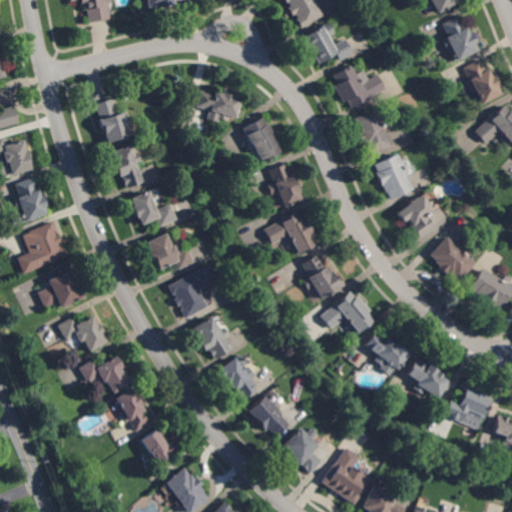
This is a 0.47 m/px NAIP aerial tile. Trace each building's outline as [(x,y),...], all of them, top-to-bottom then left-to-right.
[(108,0),(109,5),(107,6),(109,19),(88,23),(85,7),(80,8),(78,0),(69,1),(68,0),(108,0)] [(185,0),(186,1),(173,2),(173,5),(165,6),(166,9),(154,10),(154,8),(146,9),(145,0),(185,0)] [(311,0),(321,16),(300,29),(294,20),(296,19),(294,15),(291,16),(287,8),(289,7),(286,3),(285,4),(282,0),(311,0)] [(456,0),(458,2),(436,14),(428,1),(423,4),(421,0),(456,0)] [(461,30),(464,28),(467,34),(468,34),(473,44),(472,44),(475,51),(455,61),(449,49),(445,51),(439,39),(445,37),(439,25),(455,18),(461,30)] [(332,46),(342,40),(351,54),(333,65),(330,59),(319,66),(302,37),(326,23),(332,34),(327,37),(332,46)] [(483,72),(485,70),(490,77),(497,88),(495,89),(499,95),(481,105),(474,92),(470,95),(464,83),(464,82),(467,80),(461,70),(477,61),(483,72)] [(354,76),(362,71),(367,80),(374,75),(384,91),(351,110),(346,102),(342,104),(333,87),(337,85),(331,76),(349,66),(354,76)] [(213,96),(214,93),(222,96),(223,94),(233,98),(233,99),(240,101),(234,119),(228,117),(226,123),(216,120),(217,115),(195,108),(201,91),(213,96)] [(115,116),(124,113),(127,124),(125,124),(129,137),(105,145),(98,121),(99,121),(95,105),(110,100),(115,116)] [(508,111),(510,109),(511,111),(511,148),(498,132),(484,144),(473,131),(503,106),(508,111)] [(0,112),(13,108),(17,125),(0,129),(0,112)] [(389,148),(368,157),(362,142),(358,143),(355,136),(359,135),(353,120),(377,110),(382,120),(378,122),(389,148)] [(264,126),(268,125),(278,145),(276,146),(280,153),(259,164),(241,130),(261,119),(264,126)] [(5,147),(21,142),(24,152),(26,151),(29,162),(27,163),(29,171),(10,177),(7,164),(4,165),(1,157),(0,157),(0,138),(2,138),(5,147)] [(132,156),(137,154),(140,162),(134,164),(141,184),(126,190),(121,177),(117,179),(110,162),(112,162),(109,153),(128,146),(132,156)] [(389,201),(386,194),(384,195),(375,174),(376,174),(373,166),(396,156),(412,190),(389,201)] [(292,185),(294,185),(297,192),(296,193),(299,201),(282,208),(276,194),(269,197),(265,186),(271,184),(266,172),(284,165),(292,185)] [(38,199),(41,197),(45,207),(43,208),(45,215),(12,227),(8,215),(16,212),(11,200),(17,198),(13,186),(31,179),(38,199)] [(155,212),(170,206),(176,221),(159,228),(156,220),(141,226),(138,218),(135,219),(131,209),(133,208),(129,199),(147,192),(155,212)] [(432,229),(419,239),(405,220),(402,223),(396,214),(420,196),(432,213),(424,218),(432,229)] [(300,220),(302,218),(312,236),(310,237),(315,246),(297,256),(286,237),(270,246),(262,231),(295,212),(300,220)] [(54,237),(58,235),(61,243),(58,244),(59,248),(61,247),(65,257),(22,275),(15,259),(35,251),(27,233),(51,223),(55,233),(53,233),(54,237)] [(170,248),(172,247),(176,254),(186,249),(193,263),(178,271),(174,263),(158,271),(146,244),(165,235),(170,248)] [(457,283),(446,273),(444,276),(436,269),(439,266),(428,256),(445,239),(473,265),(457,283)] [(320,266),(323,264),(328,273),(332,271),(341,287),(319,300),(312,289),(306,292),(300,281),(307,277),(300,265),(315,257),(320,266)] [(207,308),(184,320),(179,311),(181,310),(179,306),(176,308),(172,300),(175,299),(174,295),(172,296),(167,287),(208,266),(216,281),(197,290),(207,308)] [(499,281),(501,278),(511,283),(511,288),(500,309),(493,305),(491,308),(477,300),(480,298),(467,290),(479,269),(499,281)] [(75,287),(78,286),(83,297),(59,309),(56,303),(44,309),(36,294),(49,288),(46,282),(67,272),(75,287)] [(353,298),(356,296),(369,311),(366,314),(373,321),(358,335),(343,319),(330,331),(318,318),(347,292),(353,298)] [(96,326),(98,325),(103,334),(101,335),(106,342),(88,353),(81,341),(78,343),(76,340),(69,344),(67,340),(64,341),(56,327),(72,317),(77,325),(91,316),(96,326)] [(218,333),(224,329),(229,337),(224,340),(230,350),(214,360),(208,350),(203,353),(190,330),(210,318),(218,333)] [(393,348),(396,344),(409,355),(396,372),(385,363),(381,369),(373,362),(377,357),(363,346),(373,332),(393,348)] [(130,383),(111,394),(104,382),(100,384),(97,378),(86,384),(77,369),(92,360),(97,367),(114,357),(130,383)] [(253,379),(249,382),(256,392),(243,401),(236,390),(233,392),(229,385),(226,387),(216,371),(233,359),(235,362),(240,359),(253,379)] [(426,368),(427,366),(435,371),(434,372),(442,377),(440,379),(447,382),(436,399),(423,391),(420,395),(412,390),(417,382),(405,375),(414,361),(426,368)] [(472,392),(472,390),(481,394),(480,397),(489,401),(479,425),(462,417),(459,423),(458,423),(442,416),(448,401),(456,404),(463,389),(472,392)] [(133,397),(135,396),(141,405),(139,406),(143,411),(140,413),(147,425),(134,433),(127,422),(123,425),(117,414),(120,412),(113,400),(129,390),(133,397)] [(275,438),(266,428),(262,431),(246,413),(263,398),(288,427),(275,438)] [(499,418),(500,417),(511,420),(511,448),(511,451),(500,448),(503,437),(491,433),(495,417),(499,418)] [(308,474),(281,447),(299,430),(316,447),(310,453),(320,463),(308,474)] [(157,434),(159,432),(167,443),(169,442),(176,453),(156,466),(139,441),(155,431),(157,434)] [(352,506),(320,484),(344,449),(358,459),(351,469),(369,481),(352,506)] [(191,481),(194,478),(199,486),(198,487),(207,499),(190,511),(184,511),(163,485),(182,469),(191,481)] [(402,511),(367,511),(360,508),(371,488),(392,500),(391,503),(404,510),(402,511)] [(231,511),(214,511),(223,502),(230,509),(229,510),(231,511)]
